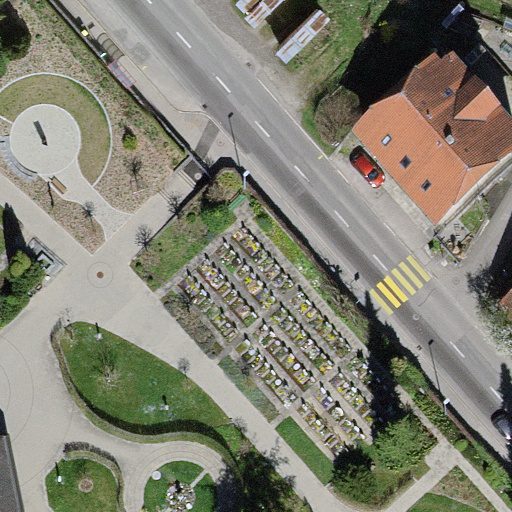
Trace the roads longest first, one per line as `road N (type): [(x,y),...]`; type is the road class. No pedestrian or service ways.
road 1 (secondary): [(149,0),(440,331)]
road 2 (residential): [(511,210),(440,331)]
